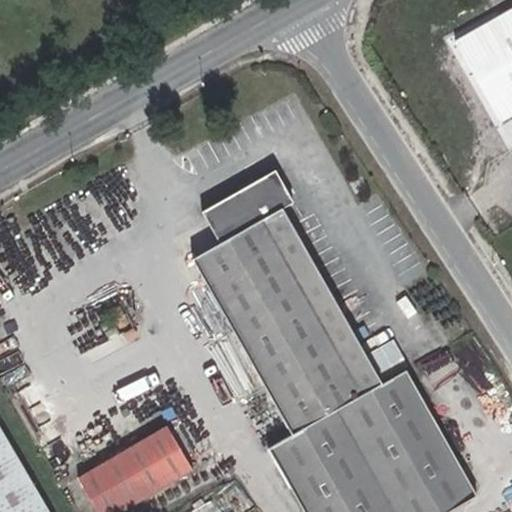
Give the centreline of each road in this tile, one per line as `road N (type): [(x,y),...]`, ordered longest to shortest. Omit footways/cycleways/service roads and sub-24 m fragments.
road 1 (residential): [(511,331),(298,3)]
road 2 (unknown): [(162,237),(165,316),(141,356),(87,362),(60,353),(53,340),(73,295),(140,254)]
road 3 (tertiary): [(298,3),(0,170)]
road 4 (unknown): [(137,93),(162,237)]
